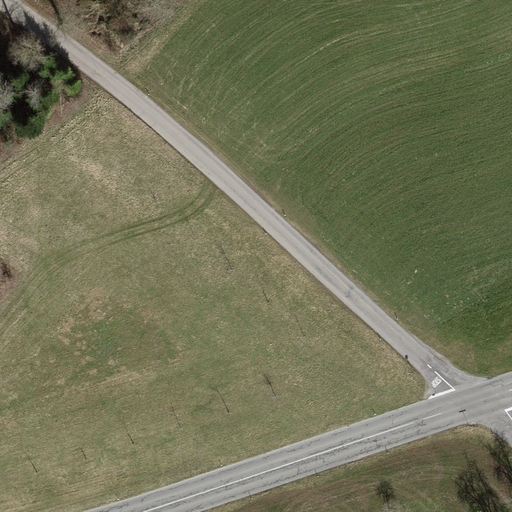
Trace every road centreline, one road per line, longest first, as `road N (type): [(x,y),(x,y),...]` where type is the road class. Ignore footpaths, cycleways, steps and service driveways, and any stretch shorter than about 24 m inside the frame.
road 1 (unclassified): [(1,0),(136,100),(472,403)]
road 2 (tertiary): [(472,403),(144,511)]
